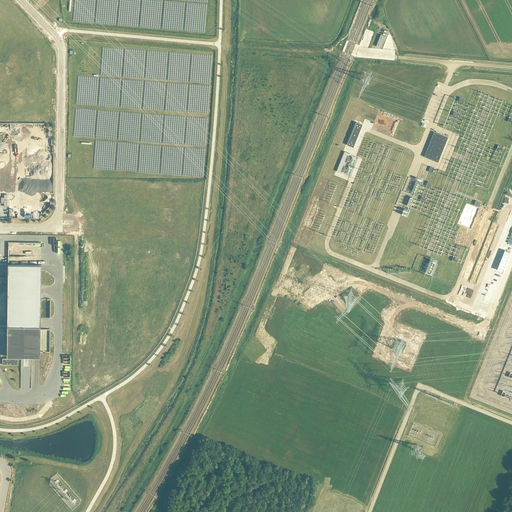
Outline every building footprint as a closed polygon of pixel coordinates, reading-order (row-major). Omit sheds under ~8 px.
[(381,35),(376,46),(381,48),(385,37),(381,35)] [(356,122),(347,145),(353,147),(362,125),(356,122)] [(438,162),(448,137),(434,131),(424,157),(438,162)] [(342,174),(350,154),(344,151),(336,171),(342,174)] [(416,183),(412,193),(416,195),(420,184),(416,183)] [(429,276),(434,263),(431,261),(429,264),(426,263),(422,273),(429,276)] [(41,299),(41,265),(8,265),(7,356),(8,356),(40,357),(40,351),(50,352),(50,299),(41,299)] [(18,359),(8,359),(8,356),(7,356),(5,356),(5,359),(2,359),(2,365),(18,365),(18,359)]
